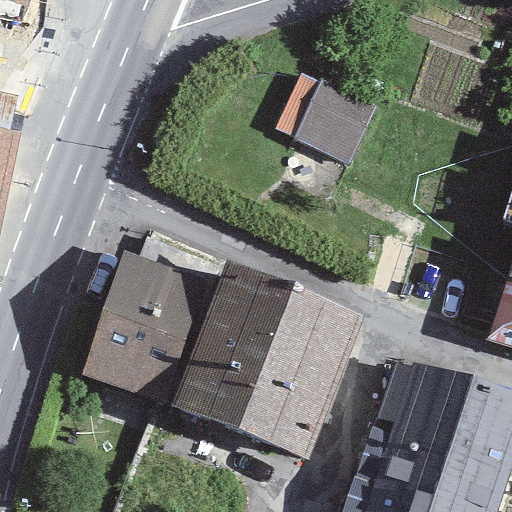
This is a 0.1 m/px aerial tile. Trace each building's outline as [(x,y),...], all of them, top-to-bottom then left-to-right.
[(0,0),(0,3),(27,9),(29,0),(0,0)] [(336,56),(297,134),(356,163),(394,85),(336,56)] [(125,250),(81,374),(159,403),(173,408),(221,278),(125,250)] [(511,255),(486,340),(511,347),(511,255)] [(227,261),(221,278),(173,408),(310,460),(368,316),(227,261)] [(498,511),(511,471),(511,390),(400,356),(345,511),(498,511)]
